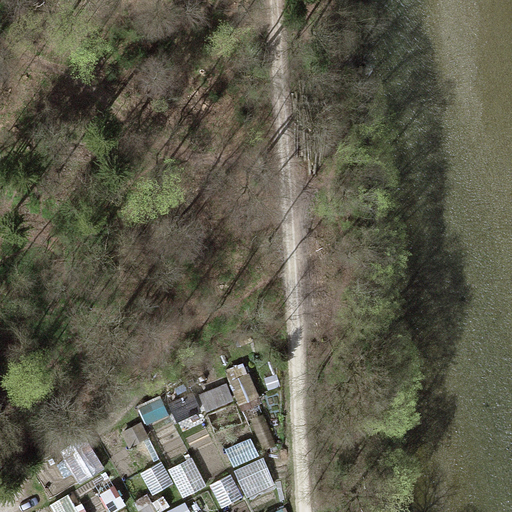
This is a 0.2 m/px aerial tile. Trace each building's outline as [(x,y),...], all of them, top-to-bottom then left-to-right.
[(246,360),(226,368),(240,403),(260,395),(246,360)] [(206,406),(234,401),(230,382),(203,388),(206,406)] [(131,445),(150,435),(141,419),(122,429),(131,445)] [(247,494),(275,482),(254,433),(226,445),(247,494)] [(63,446),(77,473),(102,461),(88,434),(63,446)] [(185,494),(209,480),(190,450),(167,465),(185,494)] [(141,464),(149,490),(172,482),(165,457),(141,464)] [(209,480),(221,503),(242,493),(231,469),(209,480)] [(82,511),(69,489),(50,499),(57,511),(82,511)] [(287,511),(282,503),(266,511),(287,511)]
